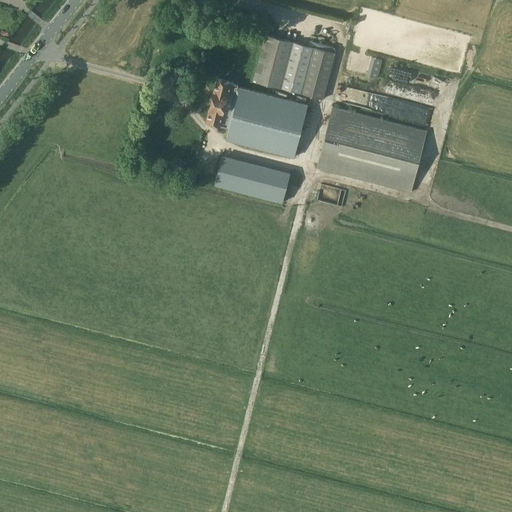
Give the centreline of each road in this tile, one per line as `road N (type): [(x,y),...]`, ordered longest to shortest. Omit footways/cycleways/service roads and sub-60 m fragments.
road 1 (track): [(348,28),(224,511)]
road 2 (track): [(511,230),(225,144)]
road 3 (tertiary): [(0,95),(75,0)]
